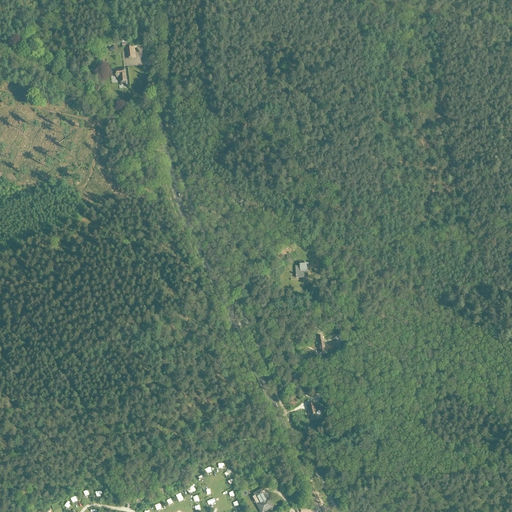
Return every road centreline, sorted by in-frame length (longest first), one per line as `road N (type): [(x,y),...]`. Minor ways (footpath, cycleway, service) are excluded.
road 1 (secondary): [(324,511),(188,225),(167,157)]
road 2 (unclassified): [(167,157),(141,157),(101,107),(0,45)]
road 3 (secondary): [(167,157),(158,0)]
